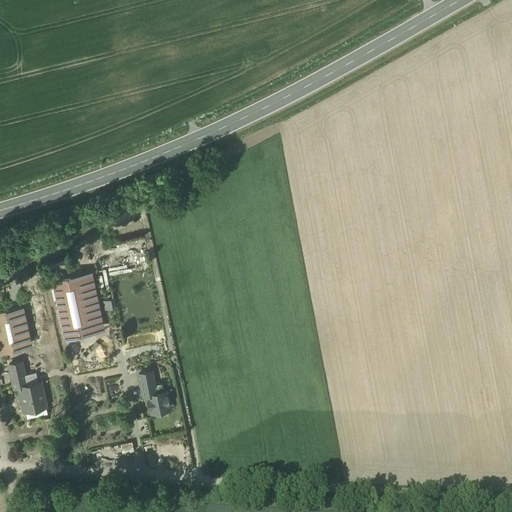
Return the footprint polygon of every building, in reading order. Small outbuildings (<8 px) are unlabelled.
[(52,279),(65,338),(104,329),(92,270),(52,279)] [(27,285),(40,339),(49,337),(37,283),(27,285)] [(191,296),(192,304),(210,301),(209,293),(191,296)] [(0,310),(0,350),(0,352),(26,346),(18,307),(0,310)] [(30,364),(40,363),(39,356),(29,357),(30,364)] [(19,386),(27,384),(22,361),(9,364),(14,387),(19,386)] [(148,395),(156,393),(156,392),(154,384),(151,370),(139,373),(143,396),(148,395)] [(27,384),(19,386),(24,410),(25,410),(27,418),(48,413),(41,381),(27,384)] [(162,382),(154,384),(156,392),(164,391),(162,382)] [(156,393),(148,395),(149,400),(148,400),(149,407),(150,407),(151,413),(168,409),(166,403),(167,403),(166,397),(167,397),(166,391),(164,391),(156,393)] [(132,441),(122,444),(124,451),(134,448),(132,441)]
